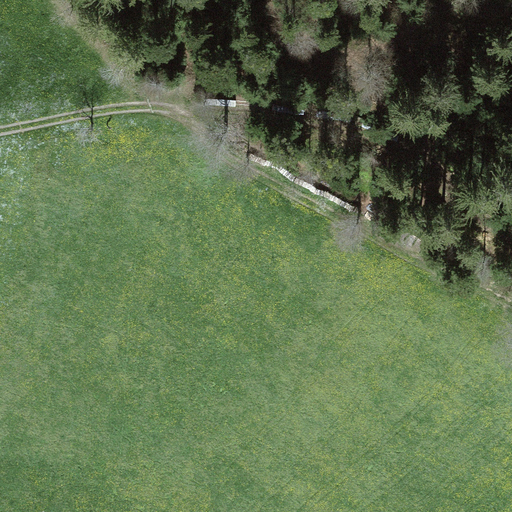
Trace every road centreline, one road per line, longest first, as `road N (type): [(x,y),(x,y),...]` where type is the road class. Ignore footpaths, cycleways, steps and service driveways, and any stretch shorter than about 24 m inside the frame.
road 1 (track): [(0,132),(471,30),(511,14)]
road 2 (track): [(511,249),(493,245),(343,149),(145,101)]
road 3 (track): [(92,114),(112,82),(139,0)]
